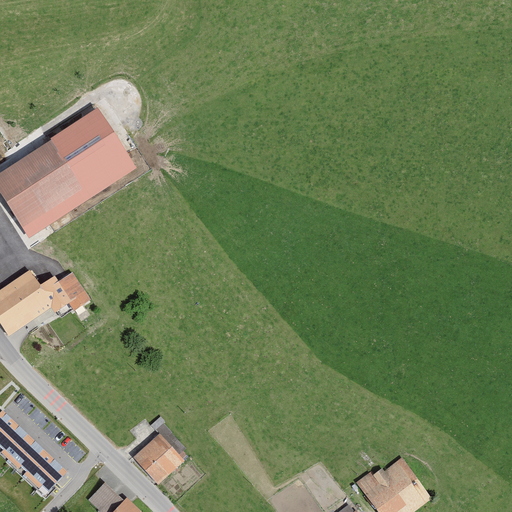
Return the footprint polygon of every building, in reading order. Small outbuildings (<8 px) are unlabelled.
[(0,172),(0,191),(30,237),(136,168),(97,109),(0,172)] [(29,272),(0,291),(0,316),(10,331),(52,303),(55,307),(68,299),(73,306),(88,296),(72,273),(58,282),(54,275),(38,286),(29,272)] [(67,466),(2,408),(0,409),(0,450),(46,490),(67,466)] [(159,433),(132,457),(159,486),(185,462),(159,433)] [(381,468),(360,484),(382,511),(410,511),(430,497),(402,460),(385,473),(381,468)] [(105,483),(88,500),(99,511),(141,511),(126,498),(123,501),(105,483)]
